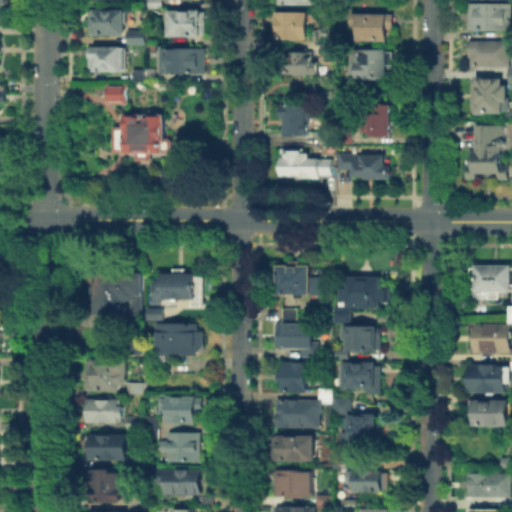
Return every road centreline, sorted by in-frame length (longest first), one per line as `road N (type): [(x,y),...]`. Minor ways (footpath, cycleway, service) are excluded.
road 1 (tertiary): [(0,218),(511,221)]
road 2 (residential): [(240,511),(242,0)]
road 3 (residential): [(429,511),(431,0)]
road 4 (residential): [(45,511),(46,0)]
